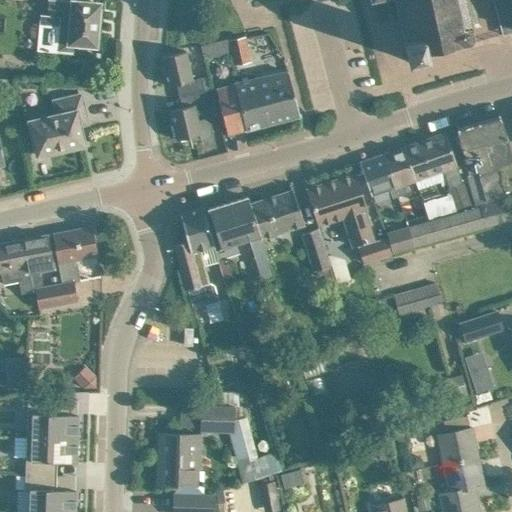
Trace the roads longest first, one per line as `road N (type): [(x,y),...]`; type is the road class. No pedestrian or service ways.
road 1 (unclassified): [(143,193),(511,87)]
road 2 (unclassified): [(112,511),(118,345),(154,258),(143,193)]
road 3 (unclassified): [(146,0),(139,53),(143,193)]
road 4 (unclassified): [(0,225),(143,193)]
